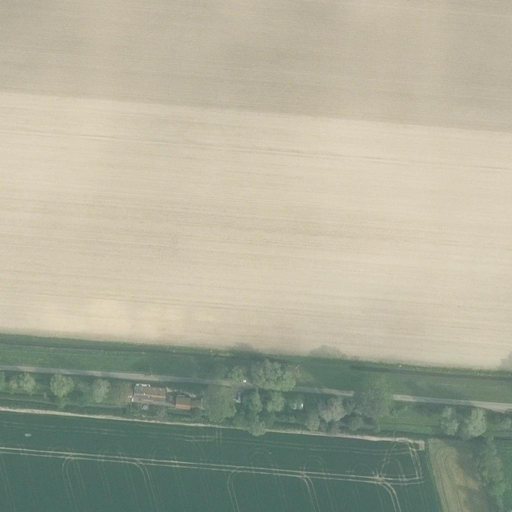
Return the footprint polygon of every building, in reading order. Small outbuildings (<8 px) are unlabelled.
[(141,395),(140,400),(150,400),(164,401),(165,387),(135,384),(134,395),(141,395)] [(118,404),(127,404),(127,393),(119,392),(118,404)] [(189,397),(175,396),(175,406),(189,407),(189,397)] [(214,398),(200,397),(199,400),(191,400),(191,407),(199,407),(199,408),(213,409),(214,398)] [(283,397),(274,397),(274,404),(282,405),(283,397)] [(291,397),(290,406),(303,407),(304,398),(291,397)]
